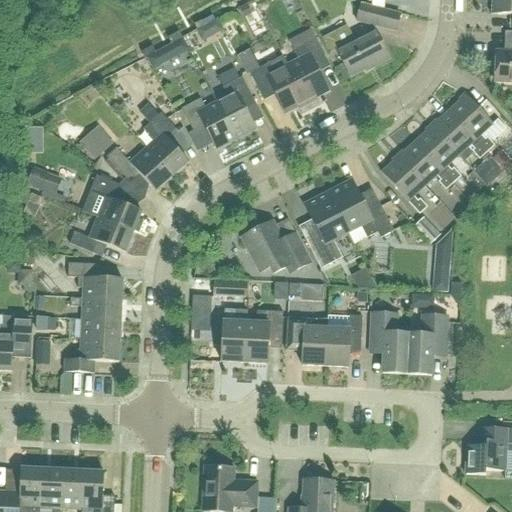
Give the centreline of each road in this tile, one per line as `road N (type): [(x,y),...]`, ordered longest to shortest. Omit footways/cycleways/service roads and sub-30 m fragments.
road 1 (residential): [(156,416),(162,282),(182,223),(214,197),(417,86),(439,58),(450,0)]
road 2 (residential): [(233,420),(260,452),(428,459),(430,400)]
road 3 (residential): [(430,400),(265,393),(233,420)]
road 4 (residential): [(156,416),(0,410)]
